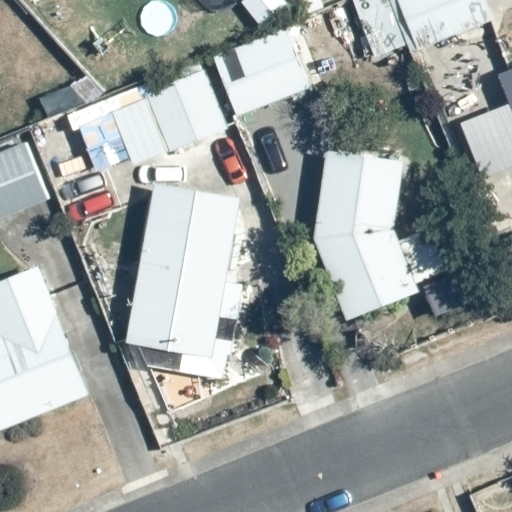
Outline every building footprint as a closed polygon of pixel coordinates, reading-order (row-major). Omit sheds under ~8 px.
[(296,5),(292,0),(234,0),(258,32),(296,5)] [(490,18),(483,0),(352,0),(375,60),(490,18)] [(234,46),(244,73),(225,80),(238,115),(317,85),(294,23),(234,46)] [(341,75),(346,249),(415,248),(410,73),(341,75)] [(227,295),(257,151),(152,129),(122,273),(227,295)] [(0,217),(50,198),(28,139),(0,150),(0,217)] [(98,336),(48,205),(0,223),(0,368),(2,373),(98,336)]
